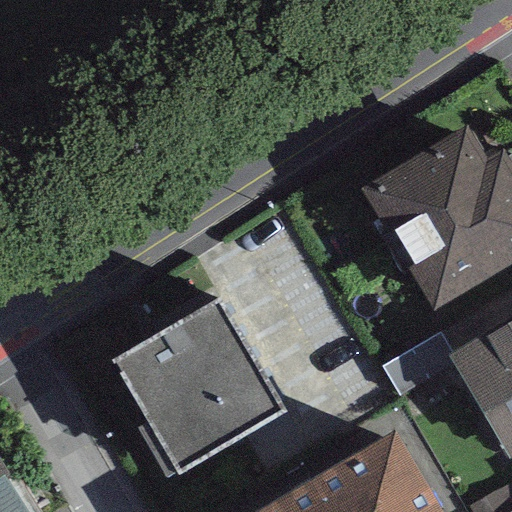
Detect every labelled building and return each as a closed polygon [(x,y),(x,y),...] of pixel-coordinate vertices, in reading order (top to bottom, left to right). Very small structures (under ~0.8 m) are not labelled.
[(483,166),(464,132),(360,192),(431,315),(511,268),(511,172),(502,155),(483,166)] [(285,421),(218,305),(110,367),(178,483),(285,421)] [(511,460),(511,323),(449,359),(508,463),(511,460)] [(434,511),(393,441),(272,511),(434,511)] [(0,511),(34,511),(0,459),(0,511)]
